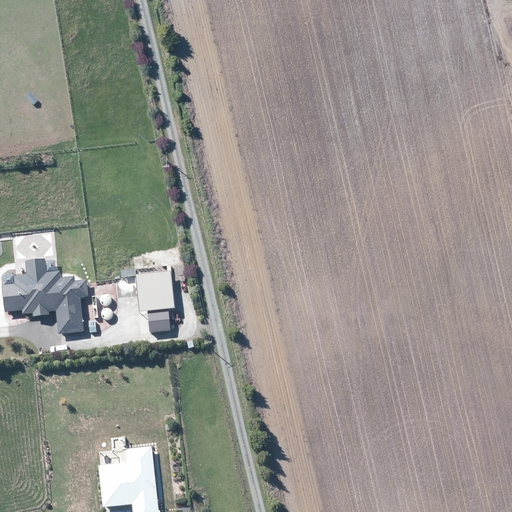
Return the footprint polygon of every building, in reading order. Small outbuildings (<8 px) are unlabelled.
[(0,287),(4,315),(56,308),(59,331),(77,329),(72,298),(83,296),(82,286),(73,287),(72,280),(61,281),(60,270),(50,271),(48,259),(24,262),(25,274),(8,276),(9,286),(0,287)] [(101,310),(114,308),(111,292),(98,294),(101,310)] [(114,308),(101,310),(103,324),(116,322),(114,308)] [(167,310),(144,314),(147,334),(171,330),(167,310)] [(99,472),(101,511),(156,511),(152,449),(129,451),(130,469),(99,472)]
